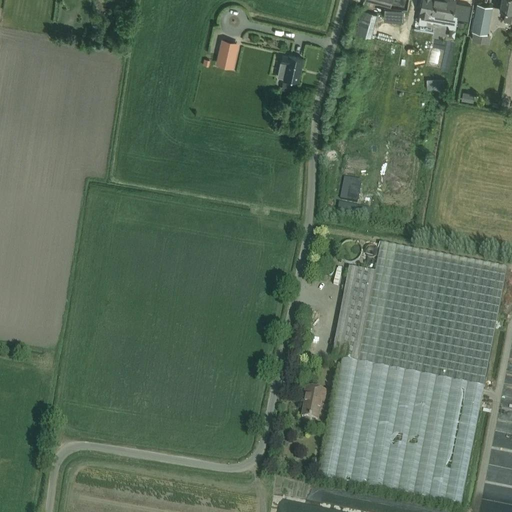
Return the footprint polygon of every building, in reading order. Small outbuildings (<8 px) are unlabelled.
[(421,0),(418,22),(419,23),(420,24),(423,24),(425,23),(425,24),(426,20),(447,23),(449,27),(455,28),(457,18),(466,20),(469,6),(454,3),(454,0),(421,0)] [(511,0),(500,0),(499,9),(505,10),(503,20),(511,21),(511,0)] [(487,33),(492,6),(476,3),(471,30),(487,33)] [(354,33),(364,36),(370,37),(376,13),(361,9),(354,33)] [(435,54),(444,55),(445,32),(436,32),(435,54)] [(238,42),(221,38),(215,64),(232,68),(238,42)] [(283,78),(298,81),(303,58),(288,55),(288,56),(282,54),(277,76),(283,78)] [(290,92),(292,84),(284,82),(283,90),(290,92)] [(318,479),(328,481),(459,506),(483,387),(484,388),(506,269),(380,245),(374,274),(373,274),(374,271),(368,270),(367,273),(348,269),(331,358),(342,360),(318,479)] [(305,397),(301,418),(317,421),(321,403),(325,403),(327,392),(305,388),(303,397),(305,397)]
